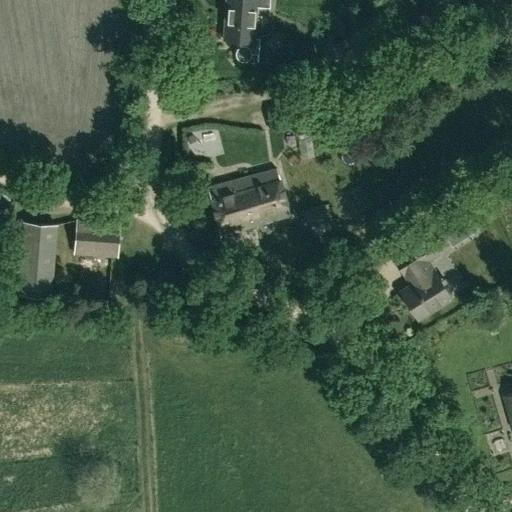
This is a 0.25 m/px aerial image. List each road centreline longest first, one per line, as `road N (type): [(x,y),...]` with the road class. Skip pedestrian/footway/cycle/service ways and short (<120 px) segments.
road 1 (track): [(468,511),(383,382),(330,334),(205,276),(148,206),(54,198),(0,178)]
road 2 (track): [(148,206),(135,300),(148,511)]
